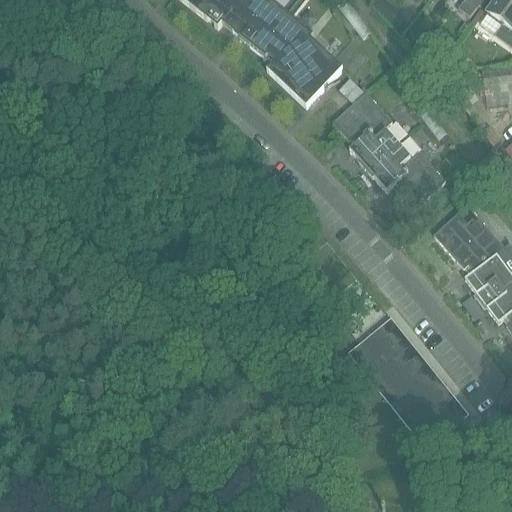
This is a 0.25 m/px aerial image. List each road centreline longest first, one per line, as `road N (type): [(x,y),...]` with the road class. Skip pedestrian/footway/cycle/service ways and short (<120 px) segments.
road 1 (residential): [(511,417),(321,182),(228,92),(165,53)]
road 2 (unclassified): [(165,53),(68,37),(54,24),(51,0)]
